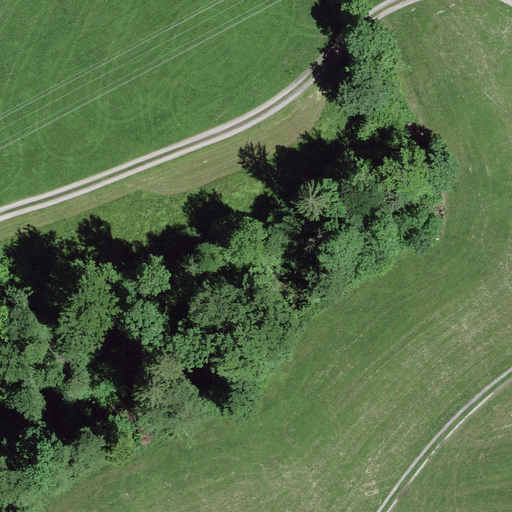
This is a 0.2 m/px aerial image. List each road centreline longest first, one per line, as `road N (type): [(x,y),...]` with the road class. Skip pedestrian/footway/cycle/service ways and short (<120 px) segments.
road 1 (track): [(405,0),(374,16),(313,76),(248,121),(0,219)]
road 2 (track): [(384,511),(447,426),(511,374)]
